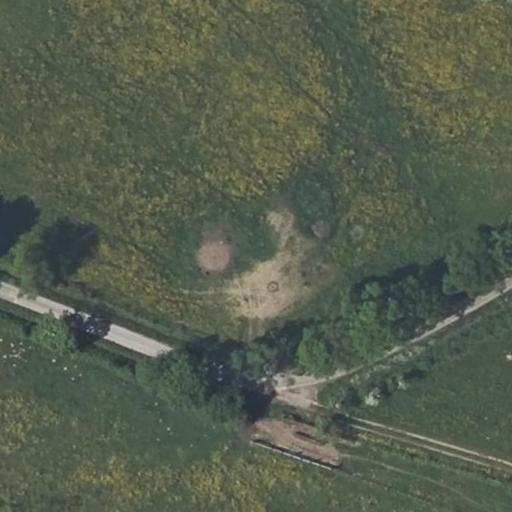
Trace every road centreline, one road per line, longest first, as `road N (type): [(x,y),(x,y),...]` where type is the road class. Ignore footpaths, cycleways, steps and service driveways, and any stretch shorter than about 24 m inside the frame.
road 1 (unclassified): [(0,292),(285,394),(511,280)]
road 2 (track): [(285,394),(511,465)]
